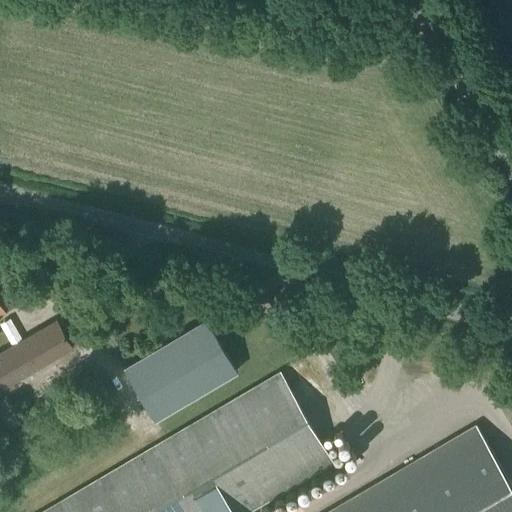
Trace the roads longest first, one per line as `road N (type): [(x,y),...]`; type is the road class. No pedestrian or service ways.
road 1 (unclassified): [(511,316),(110,205),(0,183)]
road 2 (unclassified): [(511,155),(415,0)]
